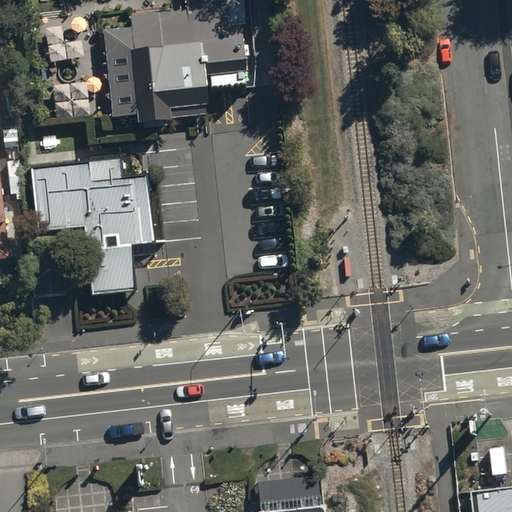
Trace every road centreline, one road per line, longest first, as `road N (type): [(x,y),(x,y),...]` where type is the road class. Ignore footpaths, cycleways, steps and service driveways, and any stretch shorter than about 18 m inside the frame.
road 1 (secondary): [(511,346),(0,402)]
road 2 (residential): [(511,283),(480,0)]
